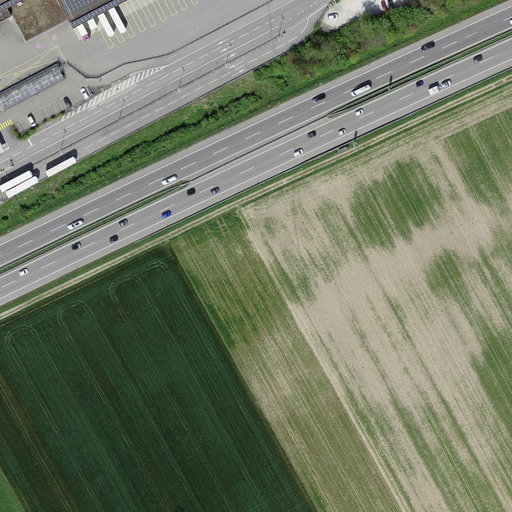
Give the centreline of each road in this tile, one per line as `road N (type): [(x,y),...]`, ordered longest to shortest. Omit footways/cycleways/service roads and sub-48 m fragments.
road 1 (track): [(0,317),(511,77)]
road 2 (motorway): [(0,288),(511,48)]
road 3 (motorway): [(511,16),(0,255)]
road 4 (unknown): [(0,71),(48,45),(113,52),(222,0)]
